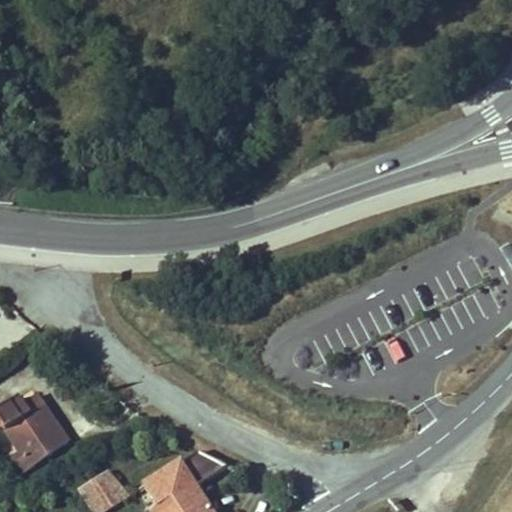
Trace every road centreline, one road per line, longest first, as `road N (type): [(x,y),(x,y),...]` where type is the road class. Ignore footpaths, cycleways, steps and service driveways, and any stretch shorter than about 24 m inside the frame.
road 1 (tertiary): [(445,152),(210,231),(137,236),(0,225)]
road 2 (residential): [(374,485),(223,434),(131,374),(21,275)]
road 3 (residential): [(374,485),(448,433),(511,373)]
